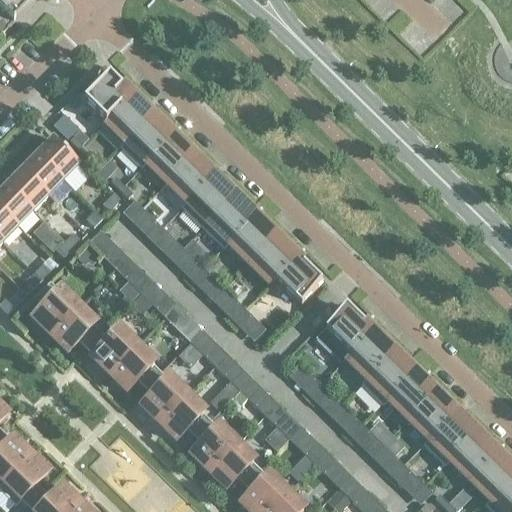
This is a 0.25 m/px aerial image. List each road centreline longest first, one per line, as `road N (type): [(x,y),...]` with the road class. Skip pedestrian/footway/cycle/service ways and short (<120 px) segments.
road 1 (residential): [(511,425),(94,18)]
road 2 (secondary): [(511,249),(299,39)]
road 3 (residential): [(0,122),(94,18)]
